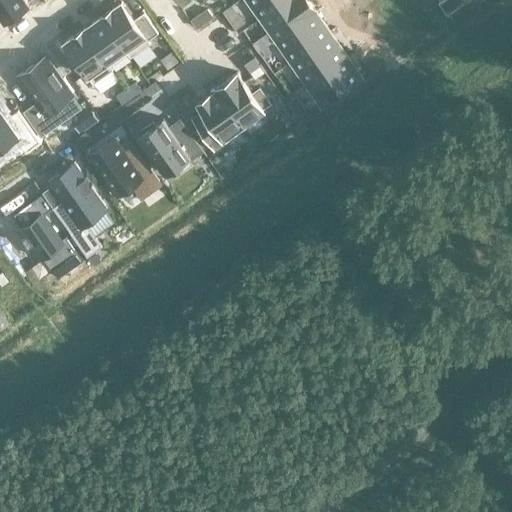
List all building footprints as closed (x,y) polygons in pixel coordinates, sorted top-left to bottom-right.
[(0,0),(0,12),(5,19),(29,2),(26,0),(0,0)] [(122,0),(102,14),(131,55),(151,42),(148,38),(159,31),(144,11),(134,17),(122,0)] [(248,0),(261,17),(284,0),(248,0)] [(308,0),(284,0),(261,17),(276,39),(316,10),(308,0)] [(208,8),(191,19),(198,28),(214,17),(208,8)] [(316,10),(276,39),(291,60),(331,32),(316,10)] [(102,14),(84,27),(113,68),(111,64),(128,52),(131,56),(131,55),(102,14)] [(231,22),(236,29),(245,23),(240,16),(231,22)] [(84,27),(64,41),(93,82),(113,68),(84,27)] [(331,32),(291,60),(306,82),(346,53),(331,32)] [(261,38),(254,43),(260,52),(267,47),(261,38)] [(346,53),(306,82),(322,104),(362,76),(346,53)] [(46,54),(17,74),(36,100),(23,109),(41,135),(82,106),(46,54)] [(254,56),(244,63),(250,71),(260,64),(254,56)] [(149,62),(141,68),(148,78),(156,72),(149,62)] [(237,71),(217,85),(246,126),(247,126),(244,122),(264,108),(263,107),(270,102),(260,87),(253,92),(237,71)] [(136,80),(126,87),(132,95),(141,88),(136,80)] [(204,109),(194,117),(215,147),(225,140),(226,141),(246,126),(217,85),(216,86),(218,87),(198,101),(204,109)] [(126,87),(116,94),(122,102),(132,95),(126,87)] [(296,95),(287,101),(292,107),(300,101),(296,95)] [(0,103),(0,154),(20,141),(27,151),(42,140),(19,107),(8,115),(0,103)] [(187,103),(177,110),(183,118),(193,112),(187,103)] [(88,118),(93,126),(100,121),(95,114),(88,118)] [(153,120),(140,130),(142,132),(139,134),(166,171),(189,155),(191,158),(203,149),(184,121),(173,129),(164,116),(155,123),(153,120)] [(73,143),(80,153),(93,144),(86,134),(73,143)] [(114,135),(89,153),(118,194),(132,184),(141,197),(162,183),(138,150),(129,156),(114,135)] [(75,161),(49,179),(62,199),(53,206),(53,207),(87,255),(102,244),(86,221),(107,207),(75,161)] [(34,180),(5,200),(23,226),(20,228),(24,234),(22,235),(29,244),(30,243),(39,256),(42,253),(58,275),(84,257),(67,233),(61,238),(44,213),(53,207),(53,206),(34,180)] [(89,258),(94,264),(101,259),(97,253),(89,258)] [(0,328),(10,322),(0,308),(0,328)]
